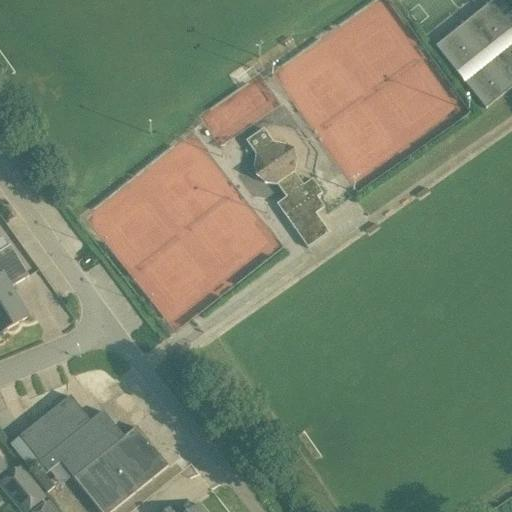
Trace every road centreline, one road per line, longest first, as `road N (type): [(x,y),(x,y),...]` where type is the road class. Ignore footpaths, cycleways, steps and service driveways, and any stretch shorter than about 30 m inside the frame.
road 1 (unclassified): [(233,481),(111,328)]
road 2 (unclassified): [(111,328),(0,175)]
road 3 (unclassified): [(0,375),(111,328)]
